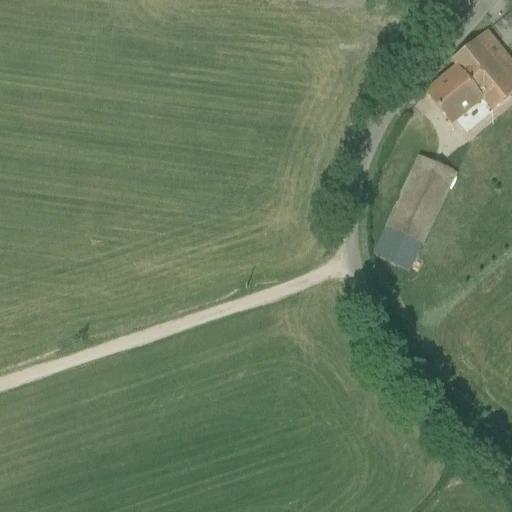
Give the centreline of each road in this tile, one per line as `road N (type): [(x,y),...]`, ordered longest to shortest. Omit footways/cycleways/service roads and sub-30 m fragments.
road 1 (track): [(0,382),(351,264)]
road 2 (unclassified): [(351,264),(350,206),(363,158),(401,91),(487,0)]
road 3 (unclassified): [(351,264),(397,365),(465,439),(511,475)]
